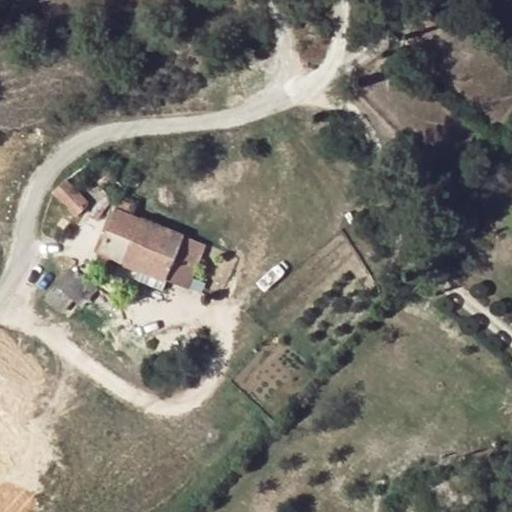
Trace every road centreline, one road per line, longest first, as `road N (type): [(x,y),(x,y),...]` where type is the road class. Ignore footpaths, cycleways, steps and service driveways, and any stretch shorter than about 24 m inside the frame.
road 1 (unclassified): [(296,90),(228,120),(122,129),(52,162),(34,190),(18,264),(0,300)]
road 2 (unknown): [(296,90),(350,116),(371,142),(392,235),(405,255),(511,345)]
